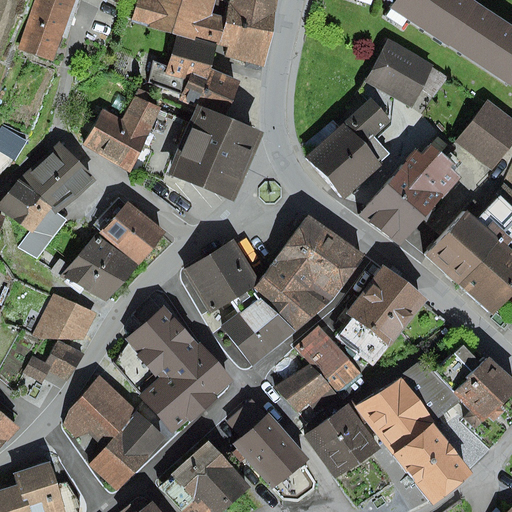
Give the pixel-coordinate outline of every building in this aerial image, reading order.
[(77,0),(35,0),(18,49),(55,62),(77,0)] [(218,0),(138,0),(133,21),(219,44),(227,16),(215,13),(218,0)] [(278,0),(230,0),(227,16),(219,44),(229,47),(227,56),(263,64),(278,0)] [(384,0),(390,4),(388,7),(445,45),(446,43),(506,83),(511,73),(511,38),(511,40),(451,0),(384,0)] [(383,40),(360,82),(407,108),(417,89),(429,67),(430,66),(383,40)] [(218,55),(176,43),(169,65),(153,61),(149,83),(182,94),(181,98),(227,117),(241,82),(213,70),(218,55)] [(444,78),(429,67),(417,89),(430,99),(444,78)] [(103,108),(84,145),(132,173),(133,170),(143,174),(152,152),(148,151),(154,135),(149,133),(159,110),(160,109),(146,102),(150,94),(138,88),(123,118),(103,108)] [(391,123),(369,99),(304,158),(326,182),(376,136),(391,123)] [(511,123),(482,101),(450,143),(487,172),(511,139),(511,123)] [(266,134),(202,108),(195,125),(159,110),(149,133),(154,135),(148,151),(152,152),(143,174),(164,182),(170,163),(178,166),(174,176),(236,203),(266,134)] [(376,136),(326,182),(343,201),(394,155),(376,136)] [(98,180),(59,140),(25,174),(38,187),(33,191),(53,209),(58,213),(98,180)] [(412,154),(407,151),(373,185),(410,218),(450,178),(443,173),(446,169),(420,145),(412,154)] [(25,174),(0,204),(0,208),(30,231),(33,233),(53,209),(33,191),(38,187),(25,174)] [(511,194),(499,183),(466,221),(487,240),(511,215),(511,213),(511,194)] [(410,218),(373,185),(350,216),(390,246),(410,218)] [(93,225),(101,232),(127,203),(119,197),(93,225)] [(140,266),(168,234),(129,201),(127,203),(101,232),(140,266)] [(33,233),(30,231),(18,248),(38,260),(67,221),(58,213),(53,209),(33,233)] [(454,211),(414,258),(449,285),(487,240),(466,221),(454,211)] [(511,232),(511,215),(487,240),(498,249),(511,234),(511,232)] [(308,216),(276,258),(334,298),(366,256),(308,216)] [(511,234),(498,249),(511,260),(511,234)] [(139,267),(95,235),(70,266),(60,259),(51,272),(65,281),(68,279),(106,303),(139,267)] [(261,280),(234,240),(185,270),(211,314),(233,301),(236,307),(256,293),(253,291),(261,280)] [(511,260),(498,249),(487,240),(449,285),(487,316),(511,286),(511,260)] [(334,298),(276,258),(261,280),(253,291),(256,293),(296,331),(334,298)] [(427,300),(385,267),(347,314),(352,318),(336,338),(374,368),(427,300)] [(296,331),(256,293),(236,307),(239,313),(222,324),(254,366),(296,331)] [(99,315),(54,295),(32,336),(38,339),(85,339),(99,315)] [(234,380),(165,309),(127,340),(130,344),(116,363),(173,433),(234,380)] [(364,376),(320,327),(296,348),(311,366),(313,365),(342,395),(364,376)] [(83,354),(58,341),(46,364),(33,357),(23,374),(43,384),(49,373),(68,383),(83,354)] [(464,345),(435,372),(454,392),(483,365),(464,345)] [(511,393),(511,378),(491,357),(483,365),(454,392),(462,400),(471,410),(463,418),(475,431),(489,417),(494,422),(504,412),(499,407),(511,393)] [(425,358),(401,377),(434,421),(462,400),(454,392),(435,372),(425,358)] [(339,394),(311,366),(278,389),(298,414),(310,405),(314,410),(339,394)] [(69,412),(64,427),(76,439),(89,434),(104,450),(89,465),(117,491),(167,438),(100,377),(69,412)] [(401,377),(356,406),(393,456),(434,505),(474,474),(434,421),(401,377)] [(262,411),(251,399),(222,425),(233,437),(229,440),(270,486),(303,456),(262,411)] [(382,449),(349,405),(305,435),(336,479),(382,449)] [(0,411),(0,445),(17,426),(0,411)] [(205,437),(157,483),(182,508),(229,463),(205,437)] [(67,511),(52,463),(16,474),(21,486),(30,511),(67,511)] [(221,511),(250,486),(229,463),(182,508),(185,511),(221,511)] [(30,511),(21,486),(0,493),(0,511),(30,511)] [(119,511),(162,511),(154,501),(150,505),(143,495),(119,511)] [(511,511),(511,503),(502,511),(511,511)]
